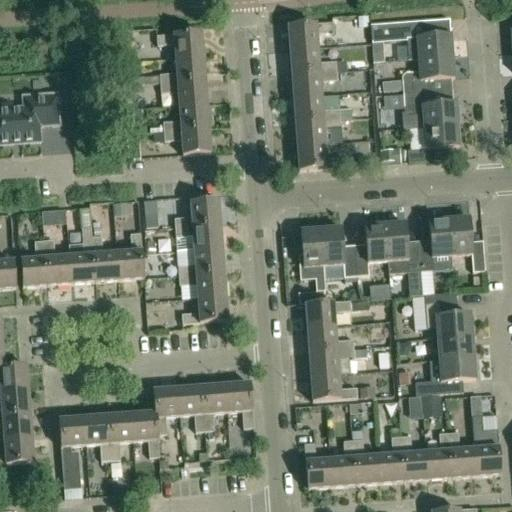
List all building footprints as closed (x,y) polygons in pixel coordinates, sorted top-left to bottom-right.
[(417,62),(452,60),(451,38),(423,40),(422,24),(370,28),(371,44),(407,41),(409,63),(417,62)] [(287,29),(289,53),(289,54),(317,52),(316,37),(333,36),(332,26),(287,29)] [(174,48),(175,62),(203,60),(201,35),(156,39),(157,49),(174,48)] [(291,78),(336,74),(335,65),(318,66),(317,52),(289,54),(291,78)] [(159,78),(160,87),(205,84),(203,60),(175,62),(176,77),(159,78)] [(427,84),(454,82),(452,60),(417,62),(419,78),(405,80),(402,83),(403,98),(428,96),(427,84)] [(336,74),(291,78),(293,102),(321,100),(320,85),(337,84),(336,74)] [(205,84),(160,87),(160,97),(178,96),(179,110),(206,108),(205,84)] [(423,131),(458,128),(456,106),(429,108),(428,96),(403,98),(404,116),(409,120),(422,119),(423,131)] [(0,112),(0,148),(41,145),(39,130),(59,128),(57,97),(22,99),(23,111),(0,112)] [(321,100),(293,102),(295,126),(340,122),(339,113),(322,114),(321,100)] [(163,126),(163,135),(208,132),(206,108),(179,110),(180,124),(163,126)] [(140,129),(140,114),(125,115),(126,130),(140,129)] [(297,150),(324,148),(323,133),(341,132),(340,122),(295,126),(297,150)] [(375,124),(349,124),(349,137),(335,137),(334,154),(375,154),(375,124)] [(458,128),(423,131),(424,152),(407,154),(408,166),(433,164),(432,152),(459,150),(458,128)] [(163,135),(163,136),(164,145),(181,144),(182,159),(210,157),(208,132),(163,135)] [(138,138),(126,139),(127,151),(139,150),(138,138)] [(298,174),(344,171),(343,161),(326,162),(324,148),(297,150),(298,174)] [(174,222),(175,232),(219,228),(218,203),(190,206),(191,221),(174,222)] [(157,219),(144,220),(145,232),(158,231),(157,219)] [(485,275),(483,251),(471,252),(469,221),(448,223),(451,260),(471,259),(472,276),(485,275)] [(451,260),(448,223),(428,224),(431,261),(419,262),(420,275),(433,274),(433,275),(452,274),(451,260)] [(367,267),(387,265),(384,228),(378,228),(378,224),(364,225),(365,229),(364,229),(366,260),(367,267)] [(407,263),(404,226),(384,228),(387,265),(388,278),(407,276),(409,300),(422,299),(420,275),(419,262),(407,263)] [(192,240),(194,254),(221,252),(219,228),(175,232),(175,241),(192,240)] [(69,260),(71,288),(95,286),(92,241),(91,230),(85,231),(81,235),(82,248),(68,249),(69,260)] [(340,231),(320,232),(323,270),(343,268),(343,262),(340,231)] [(315,282),(316,295),(324,294),(325,294),(323,270),(320,232),(300,234),(302,265),(298,266),(300,283),(315,282)] [(131,255),(117,256),(119,284),(144,282),(140,237),(130,238),(131,255)] [(101,240),(92,241),(95,286),(119,284),(117,256),(102,257),(101,240)] [(20,263),(22,291),(47,289),(44,244),(34,245),(35,262),(20,263)] [(53,244),(44,244),(47,289),(71,288),(69,260),(54,261),(53,244)] [(178,270),(178,279),(223,276),(221,252),(194,254),(195,269),(178,270)] [(355,261),(356,280),(368,279),(368,270),(367,267),(366,260),(355,261)] [(343,268),(344,281),(356,280),(355,261),(343,262),(343,268)] [(0,292),(15,292),(13,264),(0,264),(0,292)] [(178,279),(178,280),(179,289),(196,288),(197,302),(225,300),(223,276),(178,279)] [(299,308),(304,308),(325,306),(324,294),(316,295),(298,296),(299,308)] [(424,310),(452,308),(451,297),(423,299),(424,310)] [(227,325),(225,300),(197,302),(198,316),(181,318),(181,312),(170,313),(172,334),(182,334),(182,328),(227,325)] [(306,333),(334,331),(333,316),(350,315),(350,304),(325,306),(304,308),(306,332),(306,333)] [(436,342),(471,339),(470,317),(438,320),(437,309),(452,308),(424,310),(426,332),(436,332),(436,342)] [(334,331),(306,333),(308,357),(353,353),(353,343),(335,345),(334,331)] [(471,339),(436,342),(438,364),(473,361),(471,339)] [(353,353),(308,357),(310,381),(338,378),(337,364),(354,363),(353,353)] [(431,399),(444,398),(443,386),(475,383),(473,361),(438,364),(428,365),(431,399)] [(4,370),(4,371),(0,371),(0,395),(28,393),(26,368),(4,370)] [(338,378),(310,381),(312,405),(357,402),(356,391),(339,393),(338,378)] [(225,388),(227,416),(241,415),(243,432),(253,432),(250,387),(225,388)] [(201,390),(205,435),(214,434),(213,417),(227,416),(225,388),(201,390)] [(201,390),(177,392),(179,420),(194,419),(195,436),(205,435),(201,390)] [(157,439),(167,438),(165,421),(179,420),(177,392),(152,394),(154,416),(155,416),(157,439)] [(0,409),(0,419),(29,417),(28,393),(0,395),(0,399),(1,410),(0,409)] [(480,400),(469,401),(471,420),(481,420),(480,400)] [(131,418),(133,445),(147,444),(149,461),(159,461),(157,439),(155,416),(154,416),(131,418)] [(29,417),(0,419),(0,443),(3,443),(31,441),(29,417)] [(107,419),(110,464),(120,464),(119,447),(133,445),(131,418),(107,419)] [(83,421),(85,449),(100,448),(101,465),(110,464),(107,419),(83,421)] [(475,480),(500,478),(497,433),(482,434),(481,420),(471,420),(473,452),(475,480)] [(78,450),(85,449),(83,421),(58,423),(64,493),(81,492),(78,450)] [(458,436),(448,437),(451,482),(475,480),(473,452),(459,453),(458,436)] [(451,482),(448,437),(438,438),(440,455),(425,456),(428,484),(451,482)] [(404,485),(400,440),(391,441),(392,458),(378,459),(380,487),(404,485)] [(428,484),(425,456),(411,457),(410,440),(400,440),(404,485),(428,484)] [(0,468),(33,466),(31,441),(3,443),(4,457),(0,457),(0,468)] [(378,459),(377,459),(363,460),(362,443),(352,444),(356,489),(380,487),(378,459)] [(356,489),(352,444),(343,445),(344,462),(330,463),(332,491),(356,489)] [(330,463),(329,463),(315,464),(314,447),(304,448),(307,493),(332,491),(330,463)]
